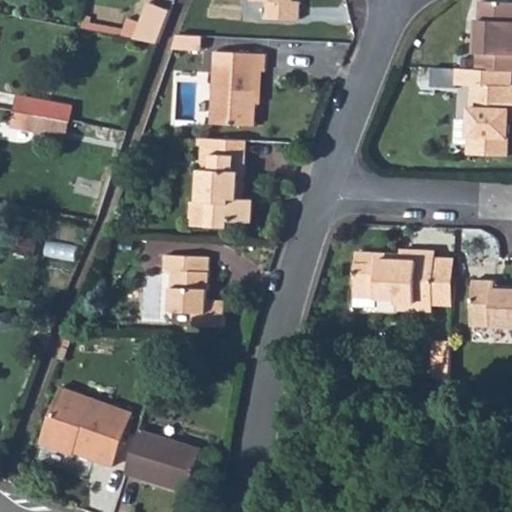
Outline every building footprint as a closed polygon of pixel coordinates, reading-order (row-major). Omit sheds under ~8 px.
[(252,0),(252,2),(267,3),(266,19),(300,20),(300,3),(293,3),(293,0),(252,0)] [(478,56),(478,69),(511,70),(511,4),(482,3),(481,22),(475,22),(474,56),(478,56)] [(149,4),(135,38),(158,43),(169,12),(149,4)] [(176,36),(171,50),(200,52),(200,36),(176,36)] [(212,54),(208,124),(253,126),(256,72),(264,72),(265,56),(212,54)] [(511,70),(478,69),(457,68),(456,89),(472,90),(471,118),(469,153),(508,154),(510,118),(511,118),(511,84),(511,85),(511,83),(511,70)] [(35,114),(13,110),(11,126),(33,131),(34,127),(35,114)] [(200,169),(199,201),(210,201),(209,226),(229,227),(229,221),(252,222),(253,198),(240,197),(240,188),(245,188),(247,140),(213,138),(212,154),(212,169),(200,169)] [(201,153),(200,169),(212,169),(212,154),(201,153)] [(210,201),(199,201),(192,201),(191,226),(209,226),(210,201)] [(401,249),(401,252),(401,259),(416,259),(416,250),(401,249)] [(356,263),(355,289),(355,306),(376,306),(376,297),(397,298),(397,308),(433,309),(436,251),(416,250),(416,259),(401,259),(401,252),(372,251),(371,264),(356,263)] [(356,251),(356,263),(371,264),(372,251),(356,251)] [(164,255),(163,273),(171,273),(169,311),(192,312),(191,325),(222,326),(224,301),(208,301),(202,297),(202,290),(205,290),(206,257),(164,255)] [(474,279),(472,325),(511,326),(511,287),(496,287),(496,280),(474,279)] [(148,337),(140,364),(157,369),(166,338),(148,337)] [(431,369),(449,370),(450,341),(433,340),(431,369)] [(63,388),(44,441),(71,452),(72,449),(112,463),(130,412),(63,388)] [(138,429),(125,473),(187,492),(200,448),(138,429)]
